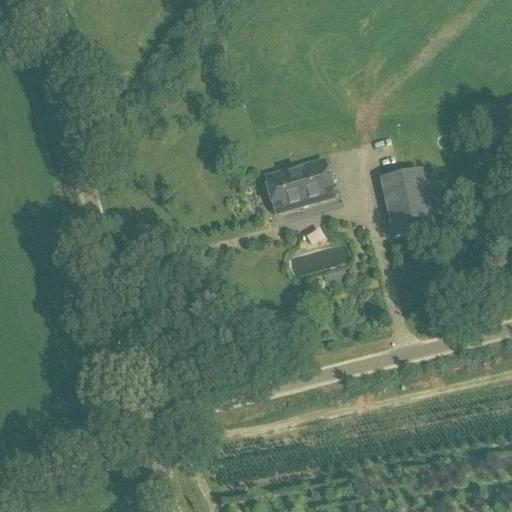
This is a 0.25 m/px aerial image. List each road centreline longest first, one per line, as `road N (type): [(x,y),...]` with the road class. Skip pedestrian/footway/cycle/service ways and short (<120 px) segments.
road 1 (unclassified): [(149,423),(31,0)]
road 2 (unclassified): [(149,423),(511,330)]
road 3 (unclassified): [(0,500),(149,423)]
